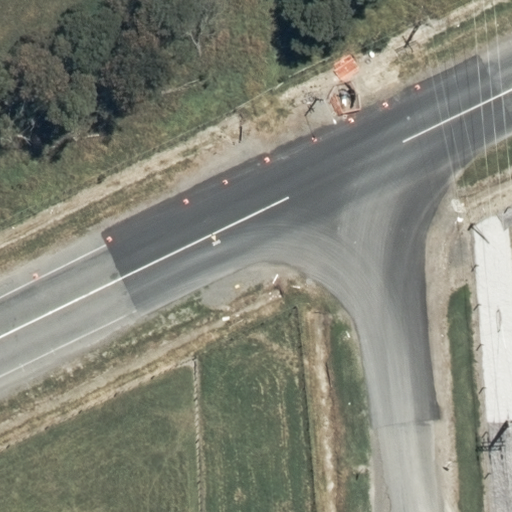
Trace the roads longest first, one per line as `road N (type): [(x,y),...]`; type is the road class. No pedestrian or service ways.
road 1 (unclassified): [(331,139),(366,511)]
road 2 (secondary): [(331,139),(0,300)]
road 3 (secondary): [(511,58),(331,139)]
